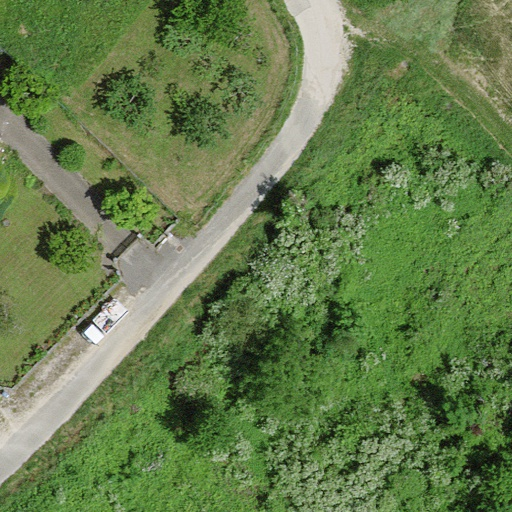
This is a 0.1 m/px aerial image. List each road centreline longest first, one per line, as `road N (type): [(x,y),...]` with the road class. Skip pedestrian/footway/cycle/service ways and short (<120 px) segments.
road 1 (residential): [(0,461),(164,294),(312,108),(326,65),(306,0)]
road 2 (track): [(511,129),(414,39),(322,32)]
